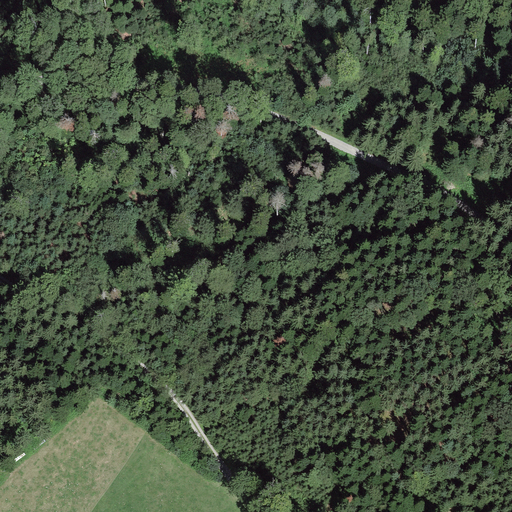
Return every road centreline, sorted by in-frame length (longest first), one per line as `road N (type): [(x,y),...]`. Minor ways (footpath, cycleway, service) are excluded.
road 1 (track): [(0,99),(112,72),(171,80),(474,212)]
road 2 (track): [(265,511),(180,403),(114,346),(0,280)]
